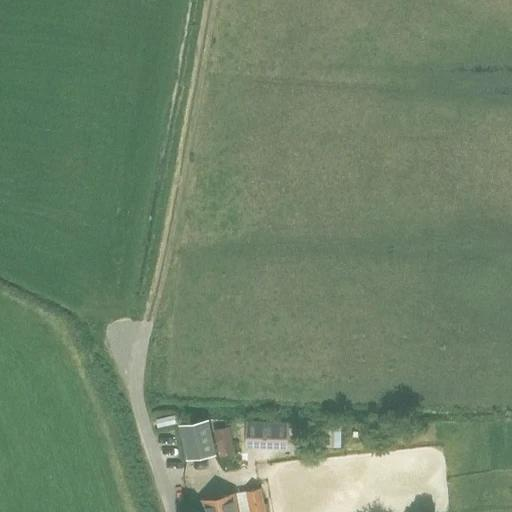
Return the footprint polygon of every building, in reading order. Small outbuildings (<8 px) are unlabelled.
[(214,453),(206,417),(178,423),(185,459),(214,453)] [(288,420),(246,419),(245,447),(287,448),(288,420)] [(340,447),(341,421),(324,421),(323,447),(340,447)] [(228,426),(213,430),(216,443),(231,440),(228,426)] [(245,490),(249,511),(265,511),(261,487),(245,490)] [(240,511),(236,493),(201,500),(203,511),(240,511)]
